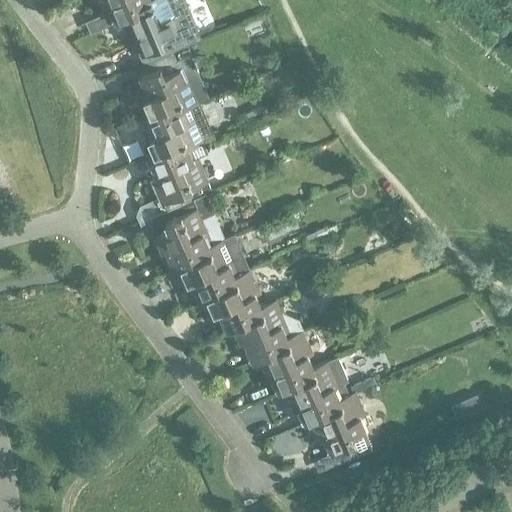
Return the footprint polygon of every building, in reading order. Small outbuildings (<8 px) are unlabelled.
[(134,3),(141,0),(103,0),(113,23),(124,18),(137,11),(134,3)] [(177,28),(171,15),(175,13),(169,0),(141,0),(134,3),(137,11),(124,18),(143,62),(167,52),(163,43),(164,42),(161,35),(177,28)] [(136,75),(151,112),(164,106),(167,114),(199,101),(209,96),(190,52),(136,75)] [(149,136),(145,138),(143,144),(148,155),(168,146),(171,154),(204,140),(194,117),(204,113),(199,101),(167,114),(164,106),(151,112),(140,116),(149,136)] [(262,106),(240,115),(243,123),(265,114),(262,106)] [(148,155),(144,156),(158,191),(156,197),(161,210),(204,193),(211,189),(198,157),(208,153),(204,140),(171,154),(168,146),(148,155)] [(124,178),(110,181),(116,220),(130,218),(124,178)] [(270,209),(288,202),(282,185),(264,192),(270,209)] [(204,193),(156,213),(160,223),(165,221),(168,228),(155,234),(171,270),(182,266),(182,265),(195,259),(192,251),(223,238),(204,193)] [(218,282),(250,268),(234,233),(223,238),(192,251),(195,259),(182,265),(182,266),(197,300),(208,296),(222,290),(218,282)] [(131,280),(140,292),(156,280),(147,268),(131,280)] [(244,312),(261,305),(256,293),(260,292),(250,268),(218,282),(222,290),(208,296),(224,331),(235,327),(234,326),(248,320),(244,312)] [(302,329),(297,318),(281,312),(276,298),(261,305),(244,312),(248,320),(234,326),(235,327),(249,361),(260,357),(274,351),(270,343),(302,329)] [(297,373),(313,366),(308,355),(312,353),(302,329),(270,343),(274,351),(260,357),(276,392),(287,388),(300,382),(297,373)] [(348,393),(343,381),(347,379),(337,356),(313,366),(297,373),(300,382),(287,388),(302,422),(313,418),(326,412),(323,404),(348,393)] [(451,389),(455,405),(469,401),(465,385),(451,389)] [(326,412),(313,418),(329,453),(333,451),(337,462),(372,447),(368,437),(364,427),(365,427),(360,416),(365,414),(354,390),(323,404),(326,412)]
